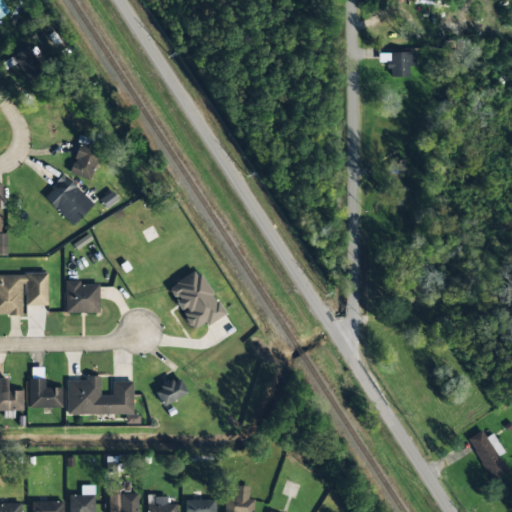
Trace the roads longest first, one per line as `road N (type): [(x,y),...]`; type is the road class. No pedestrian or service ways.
road 1 (tertiary): [(452,511),(121,0)]
road 2 (residential): [(355,361),(354,0)]
road 3 (residential): [(143,330),(117,342),(0,345)]
